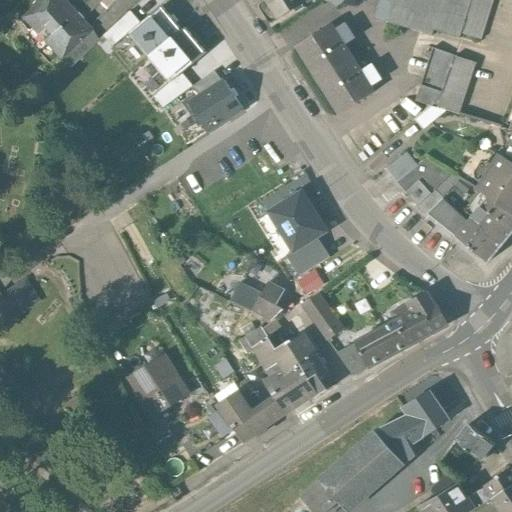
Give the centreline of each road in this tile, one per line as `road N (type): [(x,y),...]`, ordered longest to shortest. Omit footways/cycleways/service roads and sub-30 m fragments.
road 1 (tertiary): [(476,331),(467,305),(362,198),(280,91),(223,0)]
road 2 (tertiary): [(476,331),(190,511)]
